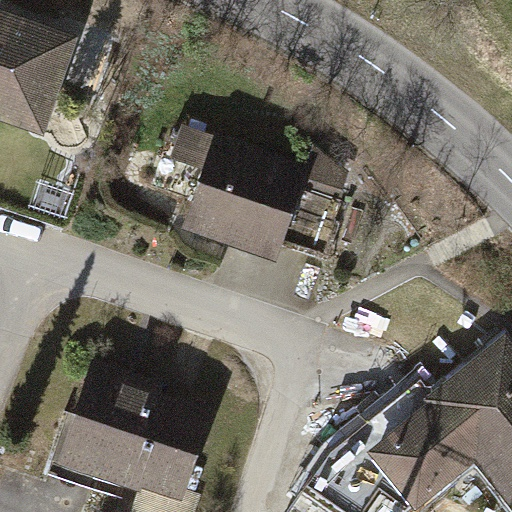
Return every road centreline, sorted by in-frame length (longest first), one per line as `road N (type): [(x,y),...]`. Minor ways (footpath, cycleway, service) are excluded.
road 1 (residential): [(0,240),(305,344),(253,511)]
road 2 (tertiary): [(260,0),(382,72),(511,181)]
